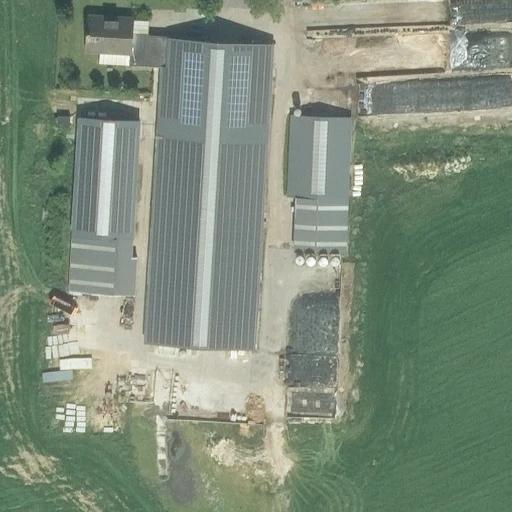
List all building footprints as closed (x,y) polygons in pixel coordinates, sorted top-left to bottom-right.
[(331,5),(309,8),(311,27),(334,24),(331,5)] [(129,54),(129,66),(162,68),(154,199),(150,198),(142,343),(150,344),(249,350),(255,350),(264,206),(258,206),(268,46),(174,41),(175,37),(148,36),(133,35),(133,21),(133,19),(88,16),(86,51),(100,52),(129,54)] [(347,202),(351,120),(292,117),(288,199),(296,199),(294,252),(335,254),(338,201),(347,202)] [(69,289),(129,293),(135,293),(137,257),(131,257),(139,122),(79,119),(69,289)] [(342,298),(320,297),(318,354),(292,353),(289,415),(337,417),(342,298)] [(62,398),(98,397),(96,351),(60,352),(62,398)]
